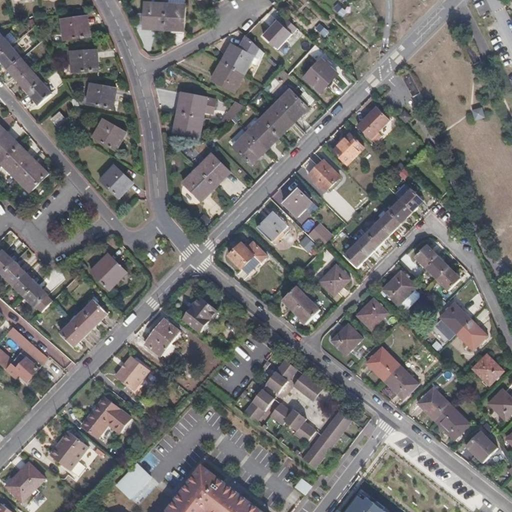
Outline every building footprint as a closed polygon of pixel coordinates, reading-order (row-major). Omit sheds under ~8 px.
[(165,0),(166,3),(165,30),(171,30),(171,28),(184,29),(185,0),(165,0)] [(157,29),(165,30),(166,3),(145,3),(144,27),(157,27),(157,29)] [(62,22),(65,41),(91,38),(90,30),(88,31),(86,18),(62,22)] [(279,22),(264,38),(279,53),(294,37),(279,22)] [(12,32),(4,38),(12,47),(20,40),(12,32)] [(0,36),(0,56),(12,47),(4,38),(1,35),(0,36)] [(226,56),(222,63),(245,76),(253,63),(261,49),(247,36),(239,49),(234,47),(228,57),(226,56)] [(12,47),(0,56),(0,61),(8,71),(22,59),(12,47)] [(266,53),(261,49),(253,63),(257,66),(261,58),(263,59),(266,53)] [(72,54),(73,74),(100,72),(99,65),(97,65),(96,52),(72,54)] [(22,59),(8,71),(19,83),(32,71),(22,59)] [(339,75),(322,59),(304,79),(321,95),(339,75)] [(245,76),(222,63),(219,69),(221,70),(214,82),(236,94),(245,76)] [(32,71),(19,83),(29,95),(42,83),(32,71)] [(420,93),(411,76),(402,80),(412,99),(420,93)] [(42,83),(29,95),(39,106),(52,95),(42,83)] [(115,103),(113,102),(115,90),(92,86),(88,106),(114,110),(115,103)] [(276,106),(294,123),(302,114),(304,115),(309,110),(290,92),(276,106)] [(180,106),(178,114),(204,119),(205,114),(213,116),(216,101),(184,94),(182,107),(180,106)] [(246,107),(236,102),(222,122),(230,123),(246,107)] [(284,132),(294,123),(276,106),(262,120),(281,138),(285,134),(284,132)] [(359,127),(372,140),(390,122),(377,109),(359,127)] [(482,109),(473,110),(476,121),(485,118),(482,109)] [(414,118),(406,110),(399,118),(407,125),(414,118)] [(52,121),(58,128),(67,121),(60,114),(52,121)] [(204,119),(178,114),(177,121),(179,121),(176,134),(200,139),(204,119)] [(281,138),(262,120),(248,134),(266,151),(274,142),(276,144),(281,138)] [(117,151),(120,145),(119,144),(125,133),(104,121),(94,139),(117,151)] [(0,162),(3,165),(21,147),(15,141),(14,143),(5,134),(0,139),(0,162)] [(266,151),(248,134),(234,149),(253,167),(258,161),(257,160),(266,151)] [(351,135),(334,152),(348,166),(364,149),(351,135)] [(17,179),(34,163),(25,154),(26,152),(21,147),(3,165),(17,179)] [(212,155),(198,169),(217,188),(222,183),(220,182),(229,173),(212,155)] [(326,194),(341,178),(324,162),(309,177),(326,194)] [(43,171),(34,163),(17,179),(31,193),(49,175),(44,170),(43,171)] [(115,167),(101,182),(120,200),(125,194),(124,193),(132,183),(115,167)] [(217,188),(198,169),(184,184),(201,201),(210,192),(212,193),(217,188)] [(402,201),(414,213),(425,202),(413,190),(402,201)] [(313,204),(300,191),(285,205),(299,218),(313,204)] [(403,223),(414,213),(402,201),(391,211),(403,223)] [(380,222),(392,235),(403,223),(391,211),(380,222)] [(273,243),(289,227),(274,213),(259,228),(273,243)] [(369,234),(381,246),(392,235),(380,222),(369,234)] [(322,225),(309,237),(321,249),(334,237),(322,225)] [(358,245),(370,257),(381,246),(369,234),(358,245)] [(247,249),(243,244),(230,258),(249,276),(268,257),(253,243),(247,249)] [(358,268),(370,257),(358,245),(346,256),(358,268)] [(428,269),(439,257),(428,246),(417,258),(428,269)] [(0,255),(0,272),(3,275),(15,263),(4,252),(0,255)] [(111,290),(128,273),(109,255),(92,272),(111,290)] [(450,268),(439,257),(428,269),(438,280),(450,268)] [(15,263),(3,275),(14,287),(27,274),(15,263)] [(337,266),(321,282),(335,296),(351,280),(337,266)] [(462,280),(450,268),(438,280),(450,292),(462,280)] [(402,272),(384,290),(400,306),(401,305),(417,289),(418,288),(402,272)] [(27,274),(14,287),(25,298),(38,285),(27,274)] [(38,285),(25,298),(37,309),(49,296),(38,285)] [(284,302),(296,313),(310,299),(298,288),(284,302)] [(423,295),(417,289),(401,305),(407,311),(423,295)] [(219,312),(201,297),(184,319),(202,333),(219,312)] [(310,299),(296,313),(307,325),(321,311),(310,299)] [(374,299),(358,316),(372,330),(389,314),(374,299)] [(84,311),(98,326),(109,315),(95,301),(84,311)] [(458,334),(472,320),(455,303),(441,318),(456,333),(458,334)] [(73,323),(87,337),(98,326),(84,311),(73,323)] [(456,333),(441,318),(434,325),(449,339),(456,333)] [(163,358),(182,333),(165,319),(146,344),(163,358)] [(489,337),(472,320),(458,334),(475,351),(489,337)] [(76,348),(87,337),(73,323),(62,334),(76,348)] [(350,325),(333,341),(348,355),(363,339),(350,325)] [(14,328),(8,334),(43,366),(49,359),(14,328)] [(386,382),(402,366),(384,348),(368,364),(386,382)] [(28,382),(40,370),(22,353),(14,362),(0,349),(0,363),(17,379),(20,375),(28,382)] [(490,386),(505,371),(488,355),(473,369),(490,386)] [(134,391),(150,371),(133,357),(117,377),(134,391)] [(267,385),(278,394),(297,368),(286,360),(267,385)] [(420,384),(402,366),(386,382),(404,400),(420,384)] [(312,400),(322,387),(304,373),(294,386),(312,400)] [(419,404),(437,422),(453,406),(435,388),(419,404)] [(263,390),(245,414),(256,422),(274,399),(263,390)] [(511,415),(511,397),(504,390),(490,404),(507,421),(511,415)] [(105,397),(82,425),(99,439),(110,425),(120,433),(132,418),(105,397)] [(281,404),(271,416),(283,424),(285,422),(297,430),(294,433),(308,443),(317,431),(304,421),(306,418),(294,410),(292,413),(281,404)] [(453,406),(437,422),(456,440),(471,425),(453,406)] [(304,459),(316,468),(326,456),(325,455),(334,444),(335,444),(354,421),(342,411),(304,459)] [(498,449),(482,432),(467,447),(484,463),(498,449)] [(71,433),(58,448),(61,450),(74,435),(71,433)] [(61,450),(58,448),(52,456),(73,473),(92,449),(74,435),(61,450)] [(335,460),(338,462),(343,455),(341,453),(335,460)] [(270,511),(201,459),(175,494),(160,511),(270,511)] [(130,498),(153,476),(137,460),(114,483),(130,498)] [(31,463),(7,487),(24,504),(47,480),(31,463)] [(312,484),(303,477),(296,486),(305,493),(312,484)] [(382,511),(362,496),(350,511),(382,511)]
